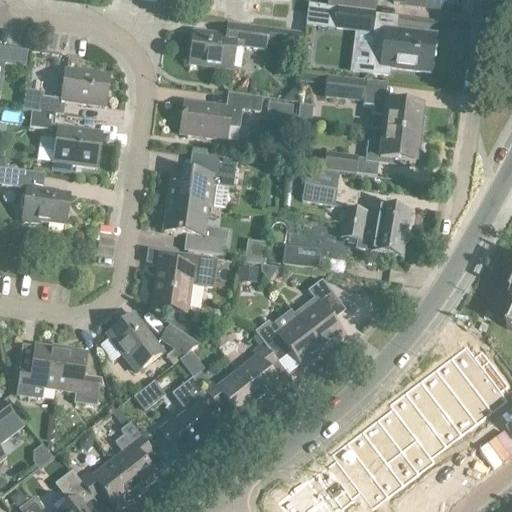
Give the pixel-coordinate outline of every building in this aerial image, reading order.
[(337,12),(375,17),(377,0),(327,0),(326,10),(337,12)] [(393,0),(393,5),(452,13),(453,0),(393,0)] [(308,5),(305,28),(335,31),(337,12),(326,10),(327,7),(308,5)] [(337,12),(335,31),(358,35),(372,36),(373,30),(375,17),(337,12)] [(227,25),(225,38),(192,34),(188,66),(230,71),(233,49),(266,53),(269,31),(227,25)] [(372,36),(367,75),(388,78),(389,70),(431,75),(435,38),(396,33),(384,32),(373,30),(372,36)] [(0,49),(0,65),(25,69),(27,53),(0,49)] [(59,65),(58,53),(36,54),(37,67),(59,65)] [(41,99),(39,115),(55,117),(63,118),(65,104),(104,109),(108,78),(65,72),(61,102),(41,99)] [(326,87),(327,79),(300,76),(300,84),(326,87)] [(365,105),(367,82),(327,78),(327,79),(326,87),(324,101),(365,105)] [(227,96),(226,109),(183,104),(179,136),(236,144),(240,112),(260,115),(262,100),(227,96)] [(373,109),(371,120),(385,121),(383,133),(423,138),(425,120),(421,120),(423,110),(404,107),(404,103),(374,99),(373,109)] [(280,107),(279,119),(291,120),(293,108),(280,107)] [(55,117),(39,115),(31,114),(29,130),(53,133),(55,117)] [(96,171),(101,135),(57,129),(52,165),(96,171)] [(367,145),(365,164),(398,168),(399,163),(416,165),(417,155),(421,156),(423,138),(383,133),(382,147),(367,145)] [(326,155),(323,173),(334,175),(355,178),(358,159),(326,155)] [(171,172),(167,203),(206,208),(214,209),(217,189),(228,191),(230,191),(232,191),(236,162),(200,157),(197,176),(188,175),(171,172)] [(0,170),(0,188),(26,192),(27,189),(29,174),(0,170)] [(40,174),(39,183),(59,186),(60,176),(40,174)] [(334,210),(337,193),(304,187),(301,205),(334,210)] [(43,191),(27,189),(26,192),(22,223),(38,225),(39,223),(65,227),(69,196),(43,193),(43,191)] [(206,208),(167,203),(163,233),(186,236),(183,253),(224,258),(228,233),(203,230),(206,208)] [(345,210),(342,225),(405,236),(409,214),(378,209),(377,217),(367,216),(367,214),(345,210)] [(342,225),(339,241),(357,244),(355,252),(401,260),(405,236),(342,225)] [(284,249),(282,266),(281,268),(285,269),(284,270),(315,275),(315,273),(317,273),(319,254),(284,249)] [(158,267),(152,307),(186,312),(189,287),(213,290),(217,262),(214,261),(165,255),(163,268),(158,267)] [(243,270),(238,270),(238,285),(258,285),(258,270),(252,270),(252,267),(243,267),(243,270)] [(261,268),(261,274),(269,285),(278,270),(261,268)] [(64,297),(63,277),(53,278),(53,297),(64,297)] [(313,301),(295,315),(299,321),(325,354),(345,338),(333,322),(345,313),(321,283),(307,294),(313,301)] [(108,342),(100,348),(113,364),(120,359),(136,379),(165,356),(133,315),(104,337),(108,342)] [(268,324),(254,335),(255,336),(257,339),(263,346),(278,365),(292,354),(304,370),(325,354),(299,321),(278,337),(268,324)] [(205,325),(191,335),(199,346),(213,337),(205,325)] [(169,327),(158,343),(173,352),(173,353),(184,360),(191,355),(200,348),(186,338),(169,327)] [(219,334),(210,340),(218,351),(228,344),(219,334)] [(309,481),(308,479),(278,502),(285,511),(332,511),(340,507),(341,508),(353,499),(352,498),(359,492),(372,509),(433,462),(430,458),(507,399),(501,391),(509,385),(481,349),(473,355),(466,344),(388,404),(391,408),(330,454),(335,461),(309,481)] [(257,358),(236,374),(262,408),(283,392),(281,389),(273,378),(276,376),(283,371),(278,365),(263,346),(258,349),(253,353),(257,358)] [(30,380),(19,378),(16,399),(41,402),(42,392),(54,394),(61,351),(35,347),(30,380)] [(61,351),(54,394),(74,397),(73,405),(96,409),(98,399),(98,400),(101,381),(83,378),(87,355),(61,351)] [(212,385),(201,393),(211,405),(216,412),(226,404),(241,424),(262,408),(236,374),(216,390),(212,385)] [(171,397),(184,414),(161,433),(183,461),(217,435),(201,414),(211,405),(201,393),(192,381),(171,397)] [(0,463),(4,460),(0,455),(0,446),(16,434),(17,430),(18,432),(23,432),(28,428),(7,401),(3,404),(0,406),(0,463)] [(118,411),(112,416),(121,428),(127,424),(128,423),(118,411)] [(114,446),(122,456),(111,464),(136,496),(157,481),(145,465),(155,458),(141,440),(141,441),(129,426),(120,434),(123,439),(114,446)] [(87,474),(78,482),(93,501),(102,494),(115,511),(116,511),(136,496),(111,464),(91,479),(87,474)] [(78,482),(72,474),(54,487),(69,507),(62,511),(86,511),(84,509),(93,502),(93,501),(78,482)] [(48,487),(38,494),(46,506),(56,499),(48,487)] [(31,501),(18,511),(28,511),(35,507),(31,501)]
